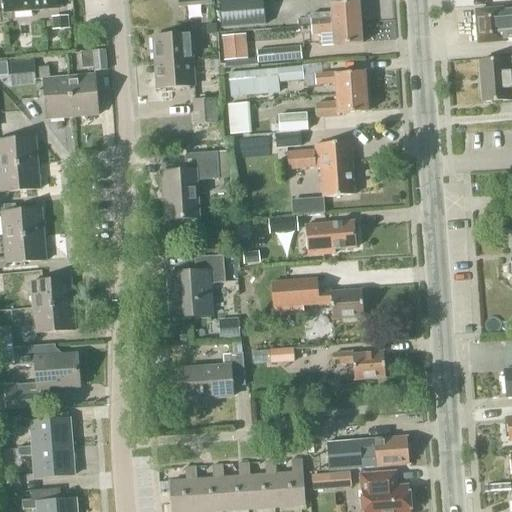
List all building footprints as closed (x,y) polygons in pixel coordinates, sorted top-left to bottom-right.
[(1,0),(2,14),(59,9),(58,0),(1,0)] [(211,6),(210,0),(176,0),(177,9),(211,6)] [(265,27),(262,0),(218,0),(221,30),(265,27)] [(331,14),(309,16),(309,19),(310,27),(359,23),(358,3),(330,5),(331,14)] [(511,11),(500,12),(500,10),(474,12),(477,44),(503,42),(502,40),(511,39),(511,11)] [(69,30),(68,16),(50,17),(51,31),(69,30)] [(359,23),(310,27),(310,35),(320,34),(321,47),(333,46),(361,44),(359,23)] [(154,63),(192,60),(190,35),(152,38),(154,63)] [(246,60),(244,35),(222,37),(224,62),(246,60)] [(302,61),(300,48),(256,52),(257,65),(302,61)] [(81,70),(93,69),(93,72),(106,71),(104,51),(80,53),(81,70)] [(482,104),(511,101),(511,59),(479,62),(480,78),(479,78),(480,87),(481,87),(482,104)] [(192,60),(154,63),(156,89),(193,87),(192,60)] [(33,61),(21,62),(23,88),(35,87),(33,61)] [(23,88),(21,62),(9,63),(11,89),(23,88)] [(71,118),(68,78),(48,80),(47,67),(37,68),(38,81),(42,81),(45,120),(71,118)] [(230,98),(265,95),(279,94),(278,84),(303,82),(302,67),(276,69),(276,70),(263,71),(228,74),(230,98)] [(336,95),(364,93),(363,72),(335,74),(335,73),(314,75),(314,85),(335,83),(336,95)] [(71,118),(97,116),(94,76),(68,78),(71,118)] [(338,115),(366,113),(364,93),(336,95),(337,103),(316,104),(316,117),(338,116),(338,115)] [(217,124),(215,99),(191,101),(193,126),(217,124)] [(251,134),(248,104),(227,106),(230,136),(251,134)] [(307,132),(306,114),(277,116),(278,133),(307,132)] [(0,167),(36,164),(34,138),(0,141),(0,167)] [(353,196),(353,193),(349,143),(314,145),(314,151),(286,153),(287,170),(316,168),(316,170),(320,170),(322,198),(353,196)] [(198,219),(197,193),(196,181),(218,180),(216,153),(184,156),(185,172),(160,173),(161,193),(164,193),(166,221),(198,219)] [(0,193),(5,193),(38,190),(36,164),(0,167),(0,193)] [(0,214),(2,239),(42,236),(40,210),(0,213),(0,214)] [(297,233),(296,218),(269,220),(271,235),(297,233)] [(355,245),(357,245),(356,236),(354,236),(353,223),(320,226),(305,228),(307,256),(322,255),(334,255),(334,251),(355,249),(355,245)] [(5,265),(44,262),(42,236),(2,239),(4,258),(0,258),(0,269),(5,269),(5,265)] [(258,253),(242,254),(243,266),(259,265),(258,253)] [(208,285),(224,284),(222,257),(194,259),(195,273),(167,275),(168,290),(172,289),(174,319),(210,316),(208,285)] [(31,309),(71,306),(69,280),(29,283),(31,309)] [(332,321),(362,319),(360,291),(330,293),(330,290),(317,291),(316,280),(270,284),(272,309),(318,306),(330,305),(332,321)] [(34,335),(73,331),(71,306),(31,309),(33,328),(21,329),(21,339),(34,338),(34,335)] [(238,320),(218,321),(219,341),(239,340),(238,320)] [(0,329),(0,349),(13,349),(11,328),(0,329)] [(44,347),(13,349),(13,357),(14,366),(34,365),(36,384),(36,390),(40,390),(78,387),(76,356),(62,357),(53,358),(53,346),(44,347)] [(293,349),(268,351),(252,352),(253,365),(294,363),(293,349)] [(352,353),(331,355),(332,365),(352,364),(354,381),(384,379),(384,375),(387,375),(386,367),(384,367),(383,353),(352,355),(352,353)] [(223,368),(183,371),(185,401),(232,398),(231,388),(244,387),(242,355),(241,355),(229,356),(222,356),(223,368)] [(511,397),(511,370),(502,371),(504,399),(511,397)] [(17,385),(0,385),(0,411),(41,408),(40,394),(17,396),(17,386),(17,385)] [(31,451),(71,448),(68,420),(29,422),(29,420),(15,421),(15,430),(30,429),(31,448),(31,451)] [(359,442),(326,445),(328,472),(375,468),(408,466),(406,439),(373,441),(373,442),(359,443),(359,442)] [(73,476),(71,448),(31,451),(31,448),(17,449),(17,458),(32,456),(34,479),(73,476)] [(277,509),(304,507),(301,461),(290,461),(291,474),(275,475),(277,509)] [(275,475),(274,463),(264,463),(265,476),(249,477),(248,477),(251,510),(277,509),(275,475)] [(248,477),(249,477),(248,464),(237,465),(238,478),(222,479),(224,511),(228,511),(251,510),(248,477)] [(224,511),(222,479),(221,466),(211,467),(212,480),(196,481),(195,481),(197,511),(224,511)] [(197,511),(195,481),(196,481),(195,468),(185,469),(185,482),(168,483),(170,511),(197,511)] [(395,473),(359,475),(361,511),(410,511),(412,510),(412,504),(409,501),(408,487),(396,488),(395,473)] [(324,475),(310,476),(312,492),(325,491),(324,475)] [(75,511),(75,500),(60,501),(59,490),(29,492),(30,501),(21,502),(22,511),(36,509),(36,511),(75,511)]
